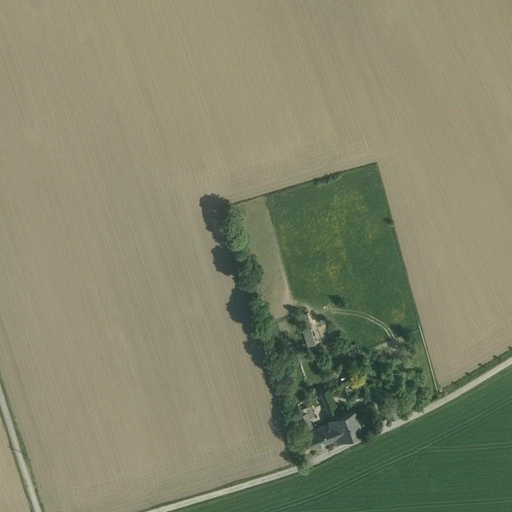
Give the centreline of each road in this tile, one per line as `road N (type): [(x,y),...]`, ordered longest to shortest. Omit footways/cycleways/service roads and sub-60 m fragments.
road 1 (unclassified): [(161,511),(281,475),(435,406),(511,359)]
road 2 (unclassified): [(0,387),(40,511)]
